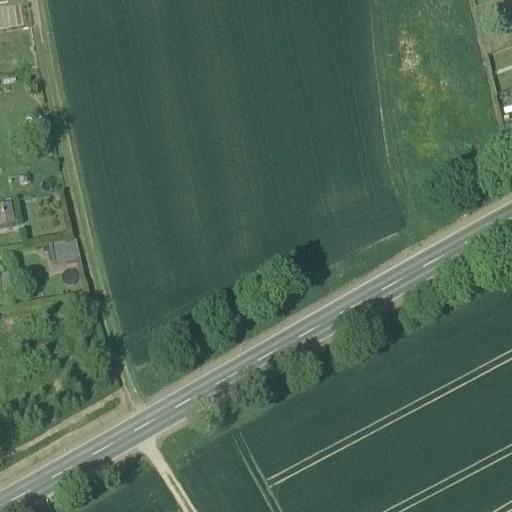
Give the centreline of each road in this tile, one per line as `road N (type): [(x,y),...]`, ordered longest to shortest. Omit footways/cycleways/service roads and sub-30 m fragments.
road 1 (secondary): [(511,220),(0,509)]
road 2 (track): [(38,0),(105,327),(142,428),(187,511)]
